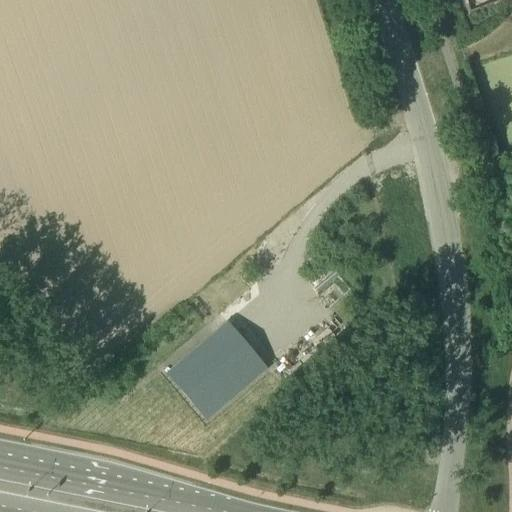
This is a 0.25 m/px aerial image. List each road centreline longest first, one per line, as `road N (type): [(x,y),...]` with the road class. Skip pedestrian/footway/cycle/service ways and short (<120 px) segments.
road 1 (unclassified): [(443,511),(458,358),(449,247),(384,0)]
road 2 (secondary): [(250,511),(0,464)]
